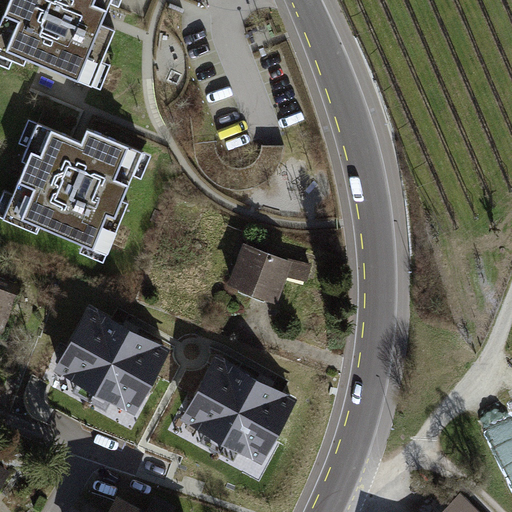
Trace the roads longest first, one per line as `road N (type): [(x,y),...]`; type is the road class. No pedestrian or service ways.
road 1 (tertiary): [(324,511),(365,400),(377,257),(353,132),(304,0)]
road 2 (track): [(511,290),(404,459),(369,474),(344,468)]
road 3 (residential): [(47,511),(84,450),(0,410)]
